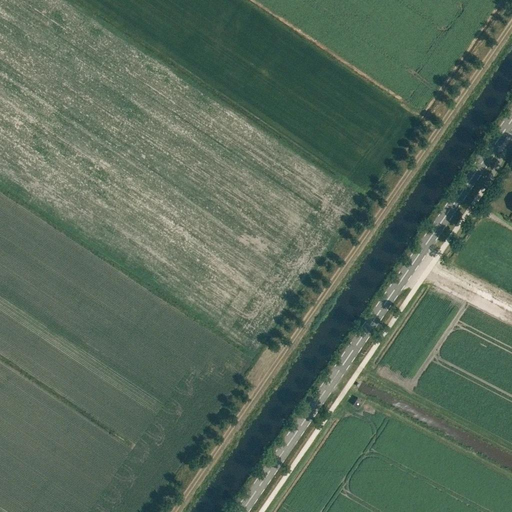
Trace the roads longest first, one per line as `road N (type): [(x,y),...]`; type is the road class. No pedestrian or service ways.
road 1 (track): [(172,511),(511,18)]
road 2 (secondary): [(242,511),(511,120)]
